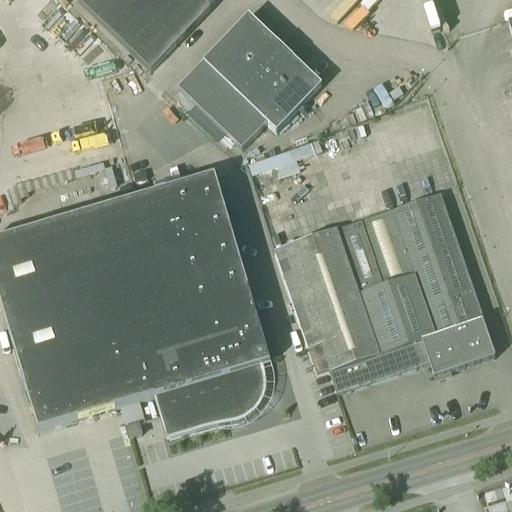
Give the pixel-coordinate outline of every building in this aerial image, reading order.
[(152,0),(83,0),(77,7),(113,42),(152,0)] [(152,0),(113,42),(150,76),(222,0),(152,0)] [(247,20),(202,68),(177,94),(241,155),(266,128),(276,137),(316,95),(321,90),(292,62),(277,48),(247,20)] [(263,376),(246,317),(253,314),(213,182),(0,245),(0,309),(20,375),(38,437),(134,408),(153,402),(166,445),(202,434),(216,430),(237,426),(244,424),(246,422),(249,426),(256,420),(253,416),(255,415),(259,409),(263,402),(265,396),(265,388),(265,387),(263,376)] [(328,373),(337,400),(428,368),(433,383),(494,362),(481,324),(477,326),(474,318),(480,316),(439,200),(392,216),(391,215),(359,226),(360,227),(288,250),(286,245),(272,249),(316,377),(328,373)] [(128,443),(141,439),(138,429),(125,432),(128,443)]
